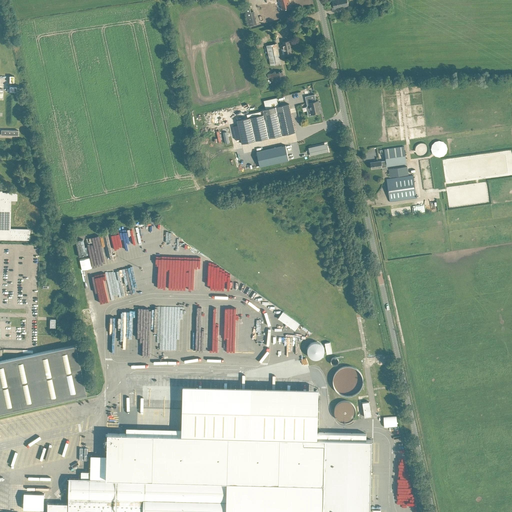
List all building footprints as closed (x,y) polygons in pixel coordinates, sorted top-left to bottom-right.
[(279,0),(279,1),(281,1),(283,9),(285,8),(290,7),(288,0),(279,0)] [(347,0),(332,0),(334,9),(349,5),(347,0)] [(254,4),(244,6),(249,24),(258,22),(254,4)] [(291,52),(289,40),(283,42),(283,45),(281,45),(282,54),(291,52)] [(278,43),(266,45),(270,65),(281,63),(278,43)] [(283,70),(268,74),(269,78),(272,77),(273,84),(285,81),(283,70)] [(320,112),(318,104),(319,104),(318,100),(315,101),(315,99),(316,99),(315,94),(307,96),(309,102),(307,103),(307,106),(306,106),(308,116),(313,115),(312,114),(320,112)] [(295,132),(289,104),(278,106),(277,101),(269,103),(270,108),(262,110),(263,114),(236,121),(242,144),(269,138),(295,132)] [(435,140),(432,154),(446,157),(449,143),(435,140)] [(313,151),(310,152),(310,155),(328,151),(327,148),(325,148),(324,144),(312,147),(313,151)] [(428,151),(428,150),(428,149),(428,148),(427,147),(426,145),(425,144),(422,144),(421,144),(419,144),(417,145),(416,146),(416,147),(415,149),(415,150),(415,151),(416,152),(416,153),(417,154),(418,155),(419,156),(420,156),(422,156),(423,156),(424,156),(425,156),(426,155),(427,154),(428,153),(428,151)] [(285,145),(256,151),(259,167),(289,160),(285,145)] [(404,146),(384,149),(387,166),(406,163),(404,146)] [(371,162),(372,169),(387,166),(386,160),(371,162)] [(407,166),(394,168),(389,169),(390,177),(408,174),(407,166)] [(413,175),(392,178),(387,179),(390,201),(416,197),(413,175)] [(10,229),(10,199),(16,199),(16,193),(1,193),(1,191),(0,191),(0,238),(29,239),(29,229),(10,229)] [(126,237),(126,238),(129,238),(128,230),(117,232),(118,239),(126,237)] [(102,236),(76,240),(80,270),(88,269),(87,264),(93,263),(93,268),(96,267),(96,264),(98,263),(97,252),(102,251),(102,257),(105,257),(102,236)] [(158,277),(158,288),(173,289),(174,281),(177,281),(177,284),(181,284),(182,259),(178,258),(156,257),(155,277),(158,277)] [(187,261),(186,289),(238,291),(238,279),(235,279),(235,277),(229,276),(230,272),(218,271),(218,267),(215,267),(215,264),(205,263),(206,258),(184,257),(184,260),(187,261)] [(110,279),(113,279),(117,298),(125,297),(120,270),(109,272),(110,279)] [(160,342),(211,343),(211,315),(206,315),(206,307),(165,306),(165,308),(161,308),(160,342)] [(242,330),(241,343),(255,343),(255,340),(259,340),(259,320),(256,319),(256,309),(242,309),(242,315),(244,315),(244,318),(247,318),(247,330),(242,330)] [(130,335),(130,311),(119,311),(119,319),(124,319),(124,345),(130,346),(130,335)] [(300,323),(294,319),(283,312),(279,317),(296,328),(300,323)] [(236,330),(235,337),(232,337),(232,343),(239,343),(239,341),(241,341),(241,330),(236,330)] [(325,350),(325,348),(325,346),(324,345),(323,343),(322,342),(321,341),(319,340),(318,340),(316,339),(314,339),(313,340),(311,341),(310,342),(309,343),(308,345),(307,346),(307,348),(307,350),(308,352),(308,353),(310,354),(311,356),(312,356),(314,357),(315,357),(317,357),(319,357),(321,356),(322,355),(323,353),(324,352),(325,350)] [(0,411),(86,394),(77,351),(75,345),(0,360),(0,411)] [(362,381),(363,379),(362,376),(362,373),(360,371),(358,368),(356,367),(354,366),(351,365),(349,364),(346,364),(343,365),(341,367),(339,368),(337,370),(335,373),(335,375),(334,378),(334,381),(335,384),(336,386),(338,388),(340,390),(343,392),(345,392),(348,393),(350,393),(353,392),(356,390),(358,389),(360,387),(361,384),(362,381)] [(354,413),(354,412),(354,410),(353,408),(352,406),(351,404),(349,403),(347,402),(346,401),(344,401),(342,401),(339,402),(338,403),(336,404),(335,405),(334,407),(333,409),(333,411),(333,413),(333,415),(334,417),(335,419),(337,420),(339,421),(341,422),(343,422),(345,422),(347,421),(349,420),(351,419),(352,418),(353,416),(354,413)] [(371,416),(369,401),(362,402),(365,417),(371,416)] [(398,416),(384,416),(384,427),(398,426),(398,416)] [(370,511),(372,440),(366,439),(366,433),(317,432),(317,438),(126,433),(108,433),(107,479),(91,479),(91,471),(81,471),(81,478),(69,478),(69,508),(67,508),(67,503),(48,503),(48,511),(370,511)]
